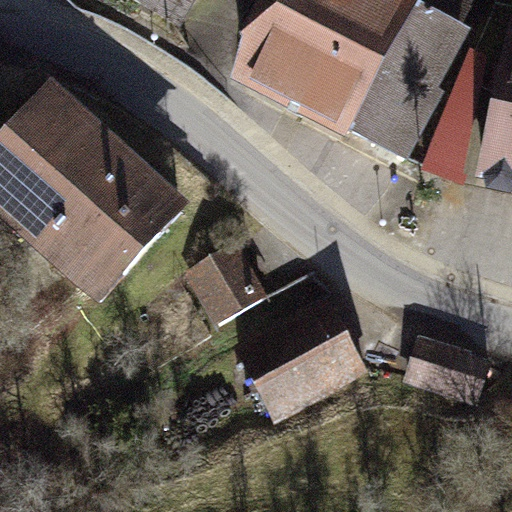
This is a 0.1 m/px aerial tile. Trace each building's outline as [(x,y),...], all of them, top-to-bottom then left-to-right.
[(112,0),(194,46),(219,0),(112,0)] [(414,0),(304,0),(257,90),(370,150),(440,16),(414,2),(414,0)] [(79,90),(0,171),(0,204),(118,318),(214,220),(79,90)] [(511,134),(500,189),(511,191),(511,134)] [(239,242),(189,271),(218,322),(269,293),(239,242)] [(330,296),(239,349),(281,423),(373,370),(330,296)] [(491,360),(420,342),(408,391),(479,409),(491,360)]
